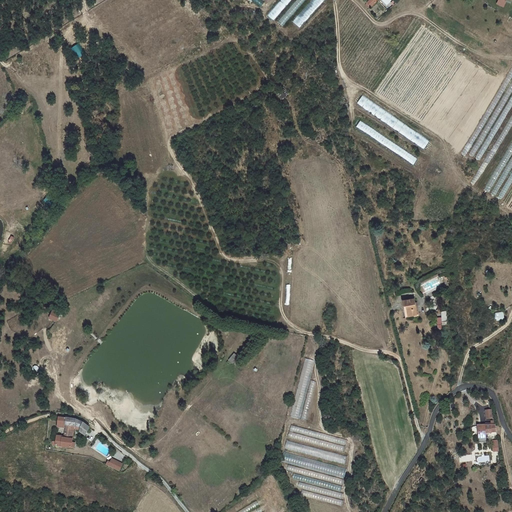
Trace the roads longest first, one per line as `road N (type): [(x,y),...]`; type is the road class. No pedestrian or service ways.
road 1 (track): [(424,445),(398,357),(216,319),(146,260),(151,181)]
road 2 (track): [(334,0),(338,61),(348,80),(439,137),(465,185),(511,212)]
road 3 (track): [(398,357),(343,166),(302,137)]
road 4 (unclassified): [(384,511),(434,414),(460,387),(481,387),(493,398),(511,440)]
road 5 (track): [(0,433),(50,414),(80,416),(162,480),(186,511)]
road 6 (track): [(231,319),(226,272),(204,207),(169,148)]
road 7 (track): [(354,0),(377,23),(415,13),(467,47),(511,58)]
